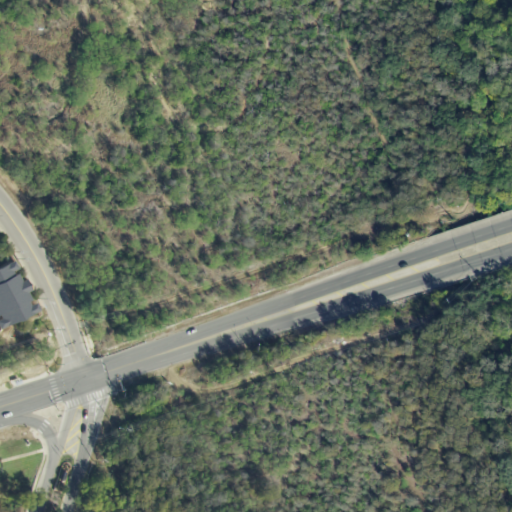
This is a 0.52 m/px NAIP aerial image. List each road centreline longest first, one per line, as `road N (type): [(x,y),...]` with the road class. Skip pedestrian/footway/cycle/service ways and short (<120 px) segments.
road 1 (track): [(150,360),(182,390),(210,393),(439,316),(460,294),(469,266),(459,220),(450,213),(67,328)]
road 2 (primary): [(0,410),(434,263)]
road 3 (residential): [(0,204),(51,287),(82,383)]
